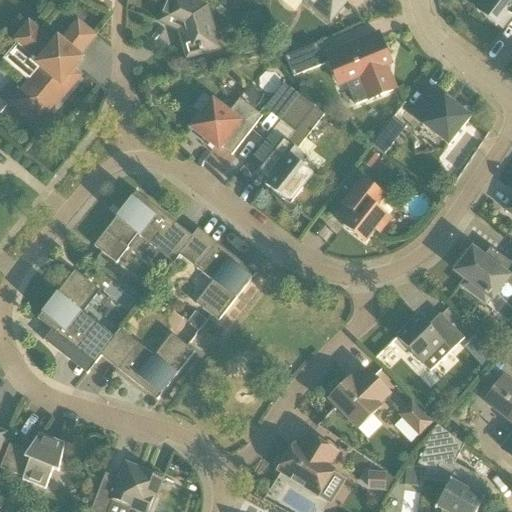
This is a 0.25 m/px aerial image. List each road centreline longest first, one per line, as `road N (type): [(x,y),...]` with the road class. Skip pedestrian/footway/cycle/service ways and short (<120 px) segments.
road 1 (residential): [(217,475),(208,456),(187,442),(55,405),(11,367),(3,345),(14,277),(106,171),(128,164)]
road 2 (residential): [(128,164),(177,174),(297,264),(361,282)]
road 3 (residential): [(217,475),(255,455),(322,363),(351,337),(361,320),(361,282)]
road 4 (residential): [(361,282),(386,277),(437,241),(511,133)]
road 5 (residential): [(128,164),(119,0)]
road 6 (residential): [(418,0),(452,56),(511,102)]
